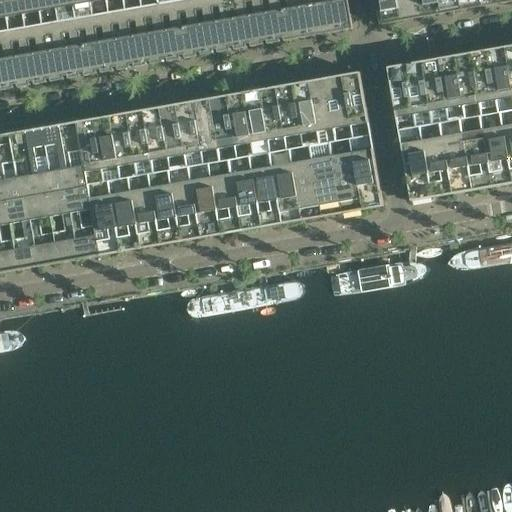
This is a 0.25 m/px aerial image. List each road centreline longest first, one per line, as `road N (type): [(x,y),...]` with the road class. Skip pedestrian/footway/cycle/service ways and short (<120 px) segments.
road 1 (trunk): [(511,372),(0,462)]
road 2 (trunk): [(0,506),(511,417)]
road 3 (residential): [(0,297),(403,226)]
road 4 (residential): [(376,50),(0,119)]
road 5 (residential): [(403,226),(376,50)]
road 6 (residential): [(511,26),(376,50)]
